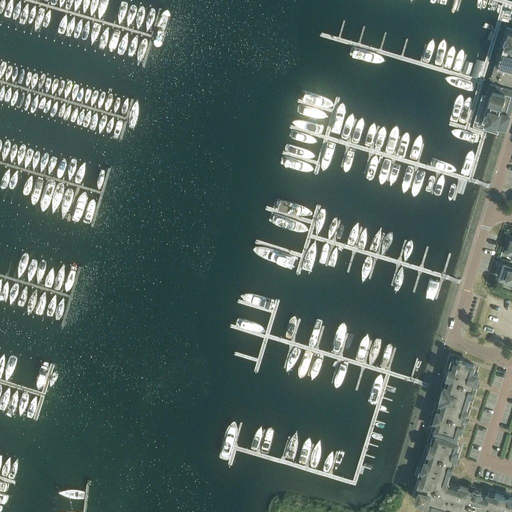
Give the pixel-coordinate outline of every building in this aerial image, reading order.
[(502,41),(495,67),(511,72),(511,29),(506,28),(504,34),(501,41),(502,41)] [(482,96),(474,125),(498,133),(498,130),(504,131),(506,127),(505,127),(509,115),(511,106),(511,90),(489,83),(484,97),(482,96)] [(502,278),(502,280),(511,282),(511,266),(505,264),(501,277),(502,278)] [(441,402),(442,402),(444,403),(442,411),(438,410),(435,419),(439,420),(436,429),(456,435),(458,428),(461,429),(464,420),(461,420),(463,416),(465,417),(468,408),(465,407),(469,394),(472,395),(475,386),(472,385),(473,382),(476,382),(478,373),(472,371),(474,365),(474,364),(457,359),(454,368),(450,367),(447,376),(452,378),(450,386),(446,385),(441,402)] [(438,435),(435,444),(431,443),(429,452),(432,453),(430,461),(426,460),(423,469),(427,470),(425,478),(422,477),(419,488),(423,489),(427,501),(426,505),(437,509),(438,506),(446,508),(445,511),(449,511),(454,511),(455,510),(462,511),(511,511),(511,497),(508,497),(508,499),(504,498),(505,496),(496,493),(495,496),(488,494),(487,497),(481,495),(482,493),(473,490),(472,492),(468,491),(469,489),(460,486),(459,488),(447,485),(445,486),(443,483),(445,482),(449,470),(452,470),(455,462),(452,461),(453,457),(456,458),(459,449),(456,448),(458,441),(438,435)]
